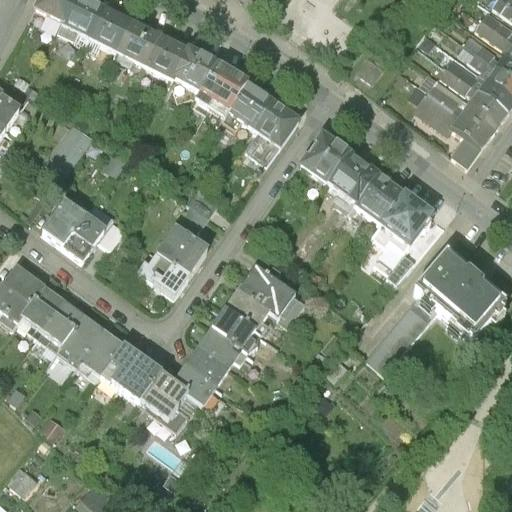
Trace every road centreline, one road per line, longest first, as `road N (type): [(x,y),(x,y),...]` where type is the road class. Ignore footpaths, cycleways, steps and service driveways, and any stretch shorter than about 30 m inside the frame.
road 1 (residential): [(0,225),(150,335),(174,331),(330,107)]
road 2 (residential): [(330,107),(511,241)]
road 3 (residential): [(160,0),(244,43),(330,107)]
